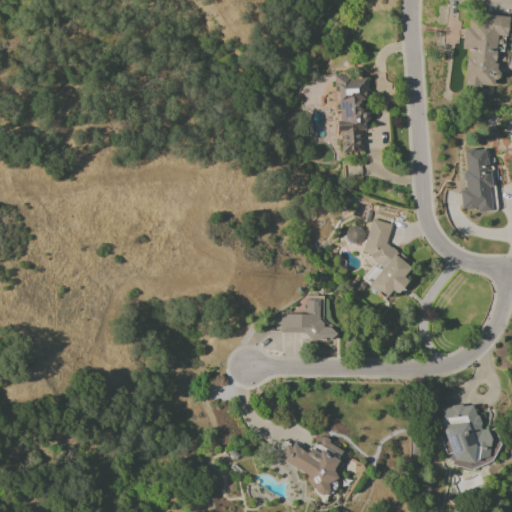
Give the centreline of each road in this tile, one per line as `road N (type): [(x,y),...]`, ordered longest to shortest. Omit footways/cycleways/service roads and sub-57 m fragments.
road 1 (residential): [(244,368),(401,372),(458,365),(485,345),(499,317),(503,266)]
road 2 (residential): [(511,265),(460,261),(428,228),(410,0)]
